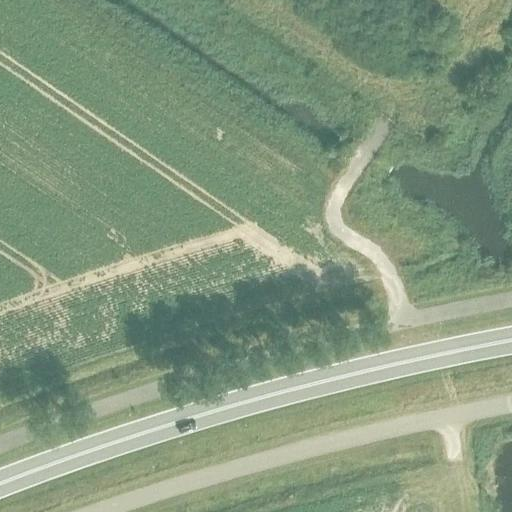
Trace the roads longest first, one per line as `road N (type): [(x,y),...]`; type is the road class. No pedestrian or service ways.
road 1 (unclassified): [(0,447),(289,350),(511,299)]
road 2 (trunk): [(0,482),(193,418),(511,343)]
road 3 (unclassified): [(102,511),(342,440),(511,403)]
